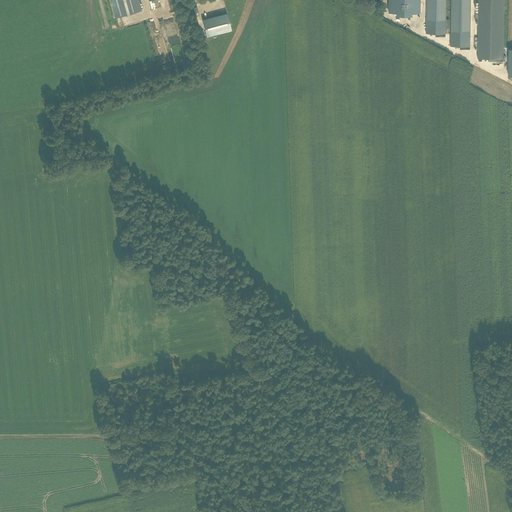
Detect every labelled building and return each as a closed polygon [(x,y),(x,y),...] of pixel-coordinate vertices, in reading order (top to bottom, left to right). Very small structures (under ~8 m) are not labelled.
[(141,11),(137,0),(111,0),(117,18),(141,11)] [(389,0),(389,12),(397,12),(396,16),(412,16),(412,13),(420,13),(420,0),(389,0)] [(426,0),(426,34),(445,34),(446,28),(446,19),(446,0),(426,0)] [(451,0),(450,46),(470,47),(471,0),(451,0)] [(477,58),(478,58),(479,61),(482,61),(482,59),(487,59),(488,61),(503,61),(503,59),(504,0),(478,0),(478,16),(475,16),(475,21),(478,21),(477,58)] [(231,30),(227,13),(202,19),(207,37),(213,35),(215,34),(231,30)]
